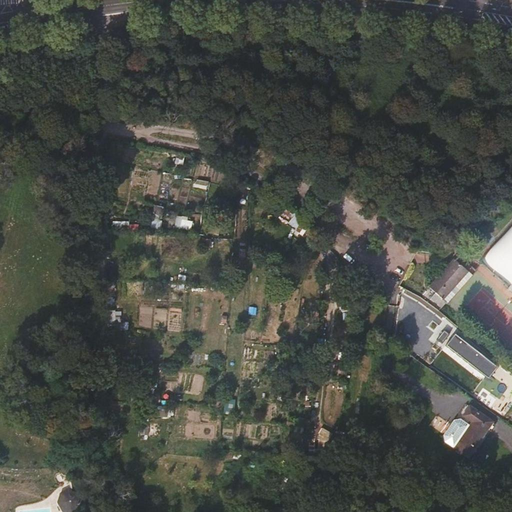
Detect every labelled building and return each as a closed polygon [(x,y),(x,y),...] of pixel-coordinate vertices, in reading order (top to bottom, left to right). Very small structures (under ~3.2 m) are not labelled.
[(185,158),(177,156),(176,165),(184,166),(185,158)] [(115,219),(114,228),(129,229),(129,220),(115,219)] [(192,222),(177,220),(176,229),(190,231),(192,222)] [(293,251),(299,238),(291,235),(286,248),(293,251)] [(202,246),(213,246),(214,237),(202,236),(202,246)] [(456,260),(431,287),(438,292),(432,299),(442,308),(452,298),(448,295),(469,272),(471,269),(470,269),(471,268),(464,262),(461,265),(456,260)] [(452,298),(442,308),(444,309),(476,273),(471,268),(470,269),(471,269),(469,272),(448,295),(452,298)] [(343,272),(336,275),(345,296),(352,292),(343,272)] [(106,303),(115,303),(116,280),(107,280),(106,303)] [(468,362),(478,354),(460,332),(450,340),(468,362)] [(362,347),(361,354),(376,357),(377,349),(362,347)] [(155,378),(142,378),(141,397),(151,397),(152,390),(155,390),(155,378)] [(224,398),(223,412),(234,413),(234,398),(224,398)] [(453,421),(443,436),(444,443),(453,449),(469,459),(493,423),(469,406),(462,417),(471,423),(469,427),(459,420),(453,421)] [(80,492),(70,489),(61,492),(58,502),(62,511),(76,511),(83,504),(80,492)]
